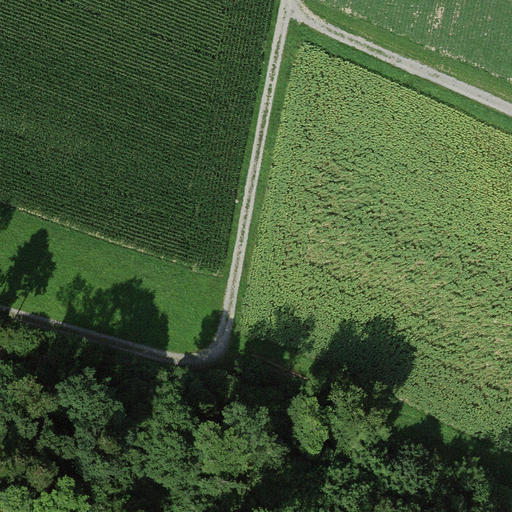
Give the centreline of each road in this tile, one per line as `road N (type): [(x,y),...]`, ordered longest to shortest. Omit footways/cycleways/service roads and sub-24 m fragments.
road 1 (track): [(290,0),(236,304)]
road 2 (track): [(0,310),(143,349),(208,356),(236,304)]
road 3 (track): [(292,0),(304,15),(511,110)]
